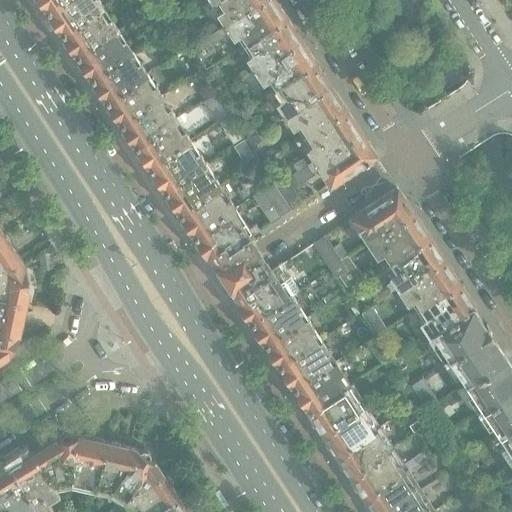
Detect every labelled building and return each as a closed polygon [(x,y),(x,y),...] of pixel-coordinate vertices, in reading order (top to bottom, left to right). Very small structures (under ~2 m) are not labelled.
[(34,0),(35,1),(39,2),(44,10),(46,8),(47,10),(60,0),(63,0),(65,2),(68,0),(34,0)] [(88,15),(100,8),(103,6),(99,0),(68,0),(65,2),(63,0),(60,0),(47,10),(48,12),(46,13),(47,15),(47,18),(50,23),(53,25),(58,32),(61,31),(62,33),(78,22),(80,24),(87,20),(88,15)] [(241,45),(285,17),(273,0),(263,0),(223,25),(203,39),(209,47),(221,38),(220,37),(228,32),(232,38),(235,36),(241,45)] [(223,25),(263,0),(213,0),(212,1),(216,5),(219,9),(214,12),(223,25)] [(103,38),(114,30),(118,28),(109,15),(106,18),(100,8),(88,15),(87,20),(80,24),(78,22),(62,33),(63,34),(60,36),(61,37),(62,41),(65,46),(68,47),(73,55),(75,53),(76,55),(82,50),(92,44),(94,48),(102,42),(103,38)] [(123,23),(132,18),(129,13),(120,19),(123,23)] [(170,25),(163,16),(158,20),(164,29),(170,25)] [(253,70),(299,39),(285,17),(241,45),(248,54),(244,57),(253,70)] [(118,60),(129,53),(132,50),(124,38),(121,40),(114,30),(103,38),(102,42),(94,48),(92,44),(82,50),(76,55),(77,57),(75,58),(76,60),(76,63),(80,68),(83,69),(88,77),(90,76),(91,77),(107,67),(110,70),(117,65),(118,60)] [(271,90),(314,62),(299,39),(253,70),(261,83),(265,81),(271,90)] [(132,83),(144,75),(147,73),(139,61),(136,63),(129,53),(118,60),(117,65),(110,70),(107,67),(91,77),(92,79),(90,81),(91,82),(91,85),(94,90),(98,92),(103,100),(105,98),(106,100),(122,89),(124,92),(131,87),(132,83)] [(162,62),(158,57),(151,62),(155,67),(162,62)] [(282,115),(329,84),(314,62),(271,90),(278,100),(274,102),(282,115)] [(240,79),(247,74),(244,69),(237,74),(240,79)] [(148,105),(159,98),(162,95),(154,83),(151,85),(144,75),(132,83),(131,87),(124,92),(122,89),(106,100),(107,101),(105,103),(106,104),(106,108),(109,113),(112,114),(117,122),(119,121),(120,122),(127,119),(136,112),(139,115),(147,110),(148,105)] [(167,91),(177,84),(174,80),(165,87),(167,91)] [(214,93),(208,84),(197,91),(203,100),(214,93)] [(301,136),(344,108),(329,84),(282,115),(291,128),(294,126),(301,136)] [(162,127),(173,120),(177,118),(168,106),(165,108),(159,98),(148,105),(147,110),(139,115),(136,112),(127,119),(120,122),(122,124),(119,125),(120,127),(120,130),(124,136),(127,137),(132,145),(134,143),(135,145),(141,141),(151,134),(154,138),(161,132),(162,127)] [(427,112),(427,110),(425,107),(423,107),(418,110),(418,112),(420,115),(422,116),(427,112)] [(313,161),(360,131),(344,108),(301,136),(307,146),(304,148),(313,161)] [(177,150),(188,142),(188,143),(192,141),(183,128),(180,130),(173,120),(162,127),(161,132),(154,138),(151,134),(141,141),(135,145),(136,146),(134,148),(135,149),(135,153),(138,158),(142,159),(147,167),(149,166),(150,167),(156,163),(166,157),(169,160),(176,155),(177,150)] [(330,184),(375,154),(360,131),(313,161),(307,165),(296,172),(301,179),(319,168),(330,184)] [(257,133),(246,140),(251,147),(262,140),(257,133)] [(251,150),(244,139),(243,137),(234,143),(242,156),(251,150)] [(192,172),(202,165),(203,165),(206,163),(198,151),(195,153),(188,143),(188,142),(177,150),(176,155),(169,160),(166,157),(156,163),(150,167),(151,169),(149,170),(150,172),(150,175),(153,180),(156,182),(161,190),(164,188),(165,190),(171,186),(181,179),(183,183),(191,177),(192,172)] [(296,172),(307,165),(302,158),(292,165),(296,172)] [(462,167),(463,164),(461,162),(459,161),(454,164),(454,166),(455,169),(458,170),(462,167)] [(206,195),(217,187),(217,188),(221,186),(212,173),(209,175),(203,165),(202,165),(192,172),(191,177),(183,183),(181,179),(171,186),(165,190),(166,191),(164,193),(164,194),(164,198),(168,203),(171,205),(176,212),(178,211),(179,212),(185,208),(195,202),(198,205),(206,200),(206,195)] [(286,179),(276,185),(292,209),(302,202),(286,179)] [(274,182),(263,188),(272,202),(281,215),(292,209),(276,185),(274,182)] [(221,217),(233,209),(233,210),(236,208),(227,196),(224,198),(217,188),(217,187),(206,195),(206,200),(198,205),(195,202),(185,208),(179,212),(180,214),(178,215),(179,217),(179,220),(183,225),(186,227),(191,235),(193,233),(194,235),(200,231),(210,224),(213,228),(220,222),(221,217)] [(263,188),(253,195),(262,209),(267,205),(272,202),(263,188)] [(366,243),(412,212),(397,188),(351,217),(366,243)] [(272,202),(267,205),(276,219),(281,215),(272,202)] [(267,205),(262,209),(271,222),(276,219),(267,205)] [(211,261),(249,236),(259,230),(255,223),(251,226),(247,220),(242,224),(233,210),(233,209),(221,217),(220,222),(213,228),(210,224),(200,231),(194,235),(195,237),(193,238),(194,239),(194,243),(197,247),(200,249),(205,256),(207,255),(211,261)] [(384,263),(427,234),(412,212),(366,243),(375,256),(378,254),(384,263)] [(19,257),(11,245),(9,245),(10,241),(8,238),(6,235),(2,234),(3,233),(3,232),(0,233),(0,271),(9,271),(8,265),(19,257)] [(396,288),(443,258),(427,234),(384,263),(391,272),(387,274),(396,288)] [(328,268),(339,260),(332,248),(324,235),(313,243),(322,259),(328,268)] [(271,270),(249,236),(211,261),(233,295),(271,270)] [(339,243),(332,248),(339,260),(347,255),(339,243)] [(346,270),(337,276),(345,288),(362,277),(353,264),(347,255),(339,260),(346,269),(346,270)] [(0,323),(18,332),(28,289),(27,284),(26,284),(28,281),(28,277),(27,274),(24,271),(25,270),(24,265),(19,257),(8,265),(9,271),(0,271),(0,323)] [(415,309),(458,281),(443,258),(396,288),(406,303),(409,300),(415,309)] [(346,270),(346,269),(339,260),(328,268),(335,278),(337,276),(346,270)] [(289,296),(276,276),(282,272),(278,266),(278,265),(271,270),(233,295),(237,301),(235,302),(240,310),(240,313),(243,318),(246,319),(247,321),(250,319),(252,323),(250,324),(250,325),(269,314),(267,311),(274,306),(279,307),(294,297),(292,294),(289,296)] [(427,335),(431,332),(473,305),(458,281),(415,309),(421,318),(417,321),(427,335)] [(381,298),(390,292),(385,285),(370,295),(375,302),(381,298)] [(384,303),(393,297),(390,292),(381,298),(384,303)] [(293,329),(308,319),(306,316),(303,318),(296,308),(300,306),(294,297),(279,307),(274,306),(267,311),(269,314),(250,325),(254,332),(254,335),(257,340),(260,341),(261,343),(264,341),(266,345),(264,346),(265,348),(283,336),(281,333),(288,328),(293,329)] [(465,384),(505,357),(492,338),(494,337),(490,331),(486,325),(484,326),(473,309),(473,307),(474,306),(473,305),(431,332),(447,356),(442,359),(445,362),(449,360),(463,381),(457,384),(460,388),(465,384)] [(372,306),(362,313),(375,335),(386,328),(372,306)] [(308,352),(323,342),(320,338),(317,340),(310,330),(314,328),(308,319),(293,329),(288,328),(281,333),(283,336),(265,348),(269,353),(268,357),(271,362),(275,363),(276,364),(278,363),(280,366),(278,368),(280,371),(298,359),(296,356),(303,351),(308,352)] [(14,344),(15,340),(15,337),(16,336),(18,332),(0,323),(0,358),(8,354),(10,349),(9,348),(12,346),(14,344)] [(322,372),(337,363),(334,360),(332,362),(325,352),(328,350),(323,342),(308,352),(303,351),(296,356),(298,359),(280,371),(283,375),(283,379),(286,383),(289,385),(290,386),(292,385),(294,388),(292,390),(293,391),(311,380),(310,376),(317,371),(322,372)] [(511,425),(511,367),(505,357),(465,384),(479,407),(476,409),(478,413),(482,411),(498,435),(511,425)] [(307,412),(308,411),(347,386),(338,373),(342,370),(337,363),(322,372),(317,371),(310,376),(311,380),(293,391),(297,397),(297,400),(300,405),(303,406),(304,408),(306,406),(308,409),(306,411),(307,412)] [(420,381),(410,388),(423,408),(433,401),(420,381)] [(350,415),(365,405),(352,384),(351,384),(347,386),(308,411),(309,413),(307,416),(313,425),(318,424),(322,431),(321,432),(322,434),(335,425),(340,425),(348,420),(350,415)] [(364,437),(379,427),(365,405),(350,415),(348,420),(340,425),(335,425),(322,434),(321,437),(327,446),(332,446),(336,452),(335,453),(336,455),(350,446),(354,447),(364,441),(364,437)] [(511,425),(498,435),(511,456),(511,425)] [(377,456),(392,447),(379,427),(364,437),(364,441),(354,447),(350,446),(336,455),(335,458),(341,467),(345,467),(350,474),(363,465),(367,466),(376,461),(377,456)] [(65,481),(73,434),(70,431),(66,431),(62,433),(60,436),(55,437),(33,450),(55,486),(65,481)] [(405,437),(402,432),(396,436),(399,441),(405,437)] [(95,488),(105,439),(104,440),(102,439),(95,437),(92,437),(91,436),(78,433),(73,434),(65,481),(95,488)] [(162,472),(154,460),(150,456),(150,452),(147,449),(143,448),(139,449),(135,446),(122,443),(121,444),(118,443),(111,441),(109,441),(108,440),(105,439),(95,488),(123,494),(125,496),(162,472)] [(391,479),(407,469),(424,457),(420,452),(404,464),(392,447),(377,456),(376,461),(367,466),(363,465),(350,474),(349,474),(350,476),(349,480),(355,488),(359,488),(364,495),(363,495),(364,497),(378,488),(381,489),(390,483),(391,479)] [(55,486),(33,450),(31,452),(31,453),(28,454),(22,457),(20,460),(19,460),(6,467),(33,509),(35,508),(37,511),(51,511),(53,511),(46,501),(59,493),(55,486)] [(0,511),(27,511),(33,509),(6,467),(0,470),(0,511)] [(405,500),(421,490),(407,469),(391,479),(390,483),(381,489),(378,488),(364,497),(363,501),(368,509),(373,510),(374,511),(387,511),(392,509),(396,510),(404,505),(405,500)] [(135,511),(151,511),(176,496),(177,495),(171,485),(170,485),(169,482),(165,476),(163,474),(163,473),(162,472),(125,496),(135,511)] [(431,511),(434,510),(421,490),(405,500),(404,505),(396,510),(392,509),(387,511),(431,511)] [(186,511),(176,496),(151,511),(186,511)]
